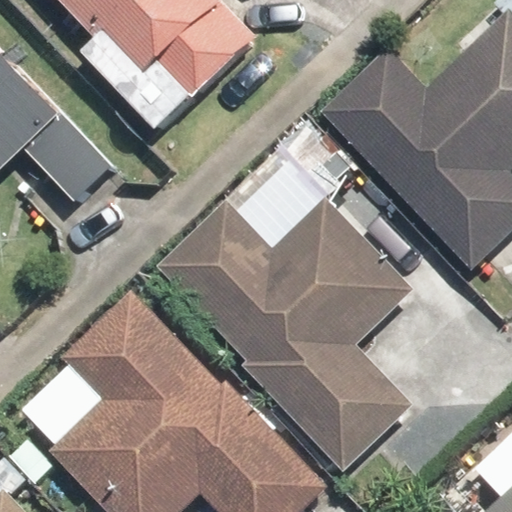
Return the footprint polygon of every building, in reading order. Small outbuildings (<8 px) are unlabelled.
[(230,0),(66,0),(166,126),(267,47),(230,0)] [(511,253),(511,26),(440,88),(402,47),(335,108),(487,275),(511,253)] [(0,192),(75,120),(0,42),(0,192)] [(247,200),(175,265),(359,470),(432,406),(374,342),(430,287),(343,197),(290,248),(247,200)] [(320,511),(335,500),(144,290),(78,350),(117,393),(61,444),(124,511),(203,511),(216,501),(225,511),(320,511)] [(27,511),(15,499),(1,511),(27,511)] [(511,511),(511,502),(500,511),(511,511)]
